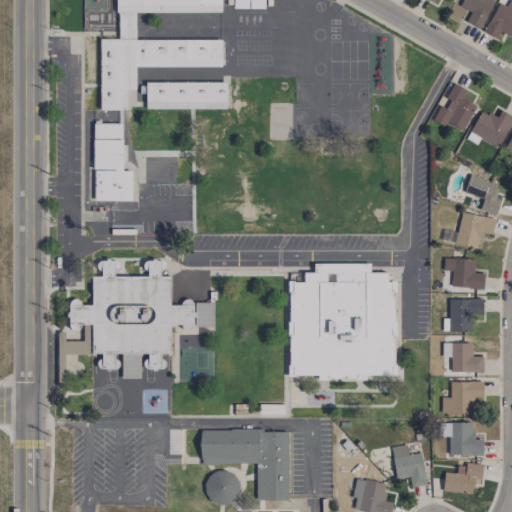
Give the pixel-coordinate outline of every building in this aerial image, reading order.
[(221,0),(116,0),(117,39),(99,39),(99,110),(126,110),(126,89),(135,89),(135,66),(221,66),(221,40),(135,40),(135,12),(221,12),(221,0)] [(248,8),(264,8),(263,0),(232,0),(233,8),(248,8)] [(462,0),(459,6),(470,12),(465,22),(479,29),(493,0),(462,0)] [(511,37),(511,0),(508,0),(506,6),(498,2),(483,31),(496,38),(500,31),(511,37)] [(226,82),(145,82),(145,109),(226,109),(226,82)] [(511,120),(511,116),(500,110),(496,118),(481,110),(469,132),(497,148),(511,120)] [(121,171),(122,123),(93,123),(92,169),(94,169),(94,200),(130,201),(131,171),(121,171)] [(511,133),(503,148),(511,153),(511,133)] [(495,215),(499,201),(494,199),(499,184),(469,174),(463,192),(483,198),(479,210),(495,215)] [(494,219),(461,212),(454,244),(477,249),(480,232),(491,234),(494,219)] [(441,240),(454,242),(455,232),(443,230),(441,240)] [(474,273),(475,259),(443,258),(442,271),(451,271),(451,287),(483,288),(484,274),(474,273)] [(164,260),(144,261),(145,276),(114,276),(118,260),(98,261),(88,304),(68,299),(68,328),(91,326),(91,353),(101,353),(101,369),(116,368),(116,353),(121,354),(122,378),(140,378),(139,353),(146,353),(142,369),(163,369),(162,353),(170,353),(169,328),(213,326),(212,301),(170,303),(169,276),(160,276),(164,260)] [(288,375),(317,375),(317,376),(393,376),(394,281),(386,281),(386,272),(369,272),(369,263),(313,263),(313,273),(303,273),(303,282),(288,281),(288,375)] [(448,298),(448,331),(471,332),(472,314),(482,314),(482,299),(448,298)] [(482,371),(482,356),(471,356),(471,342),(441,343),(442,357),(450,357),(450,372),(482,371)] [(449,381),(450,397),(440,397),(441,413),(473,413),(473,400),(482,400),(482,381),(449,381)] [(448,437),(447,455),(482,456),(482,439),(472,439),(472,423),(440,422),(440,436),(448,437)] [(287,500),(288,430),(200,430),(199,463),(256,464),(255,499),(287,500)] [(420,452),(407,454),(406,445),(390,447),(396,479),(409,477),(410,487),(425,484),(420,452)] [(480,484),(482,466),(456,463),(455,473),(443,472),(441,491),(472,494),(473,483),(480,484)] [(236,471),(205,473),(206,504),(238,502),(236,471)] [(390,511),(392,502),(383,501),(385,483),(354,479),(351,498),(354,498),(353,511),(361,511),(390,511)]
